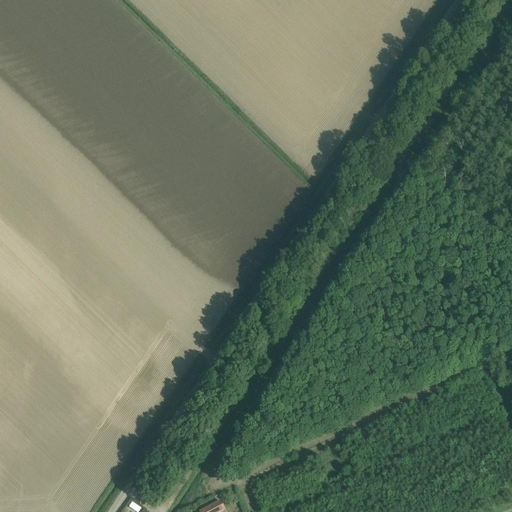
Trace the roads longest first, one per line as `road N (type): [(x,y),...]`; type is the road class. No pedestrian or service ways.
road 1 (unclassified): [(110,511),(458,0)]
road 2 (track): [(168,511),(511,1)]
